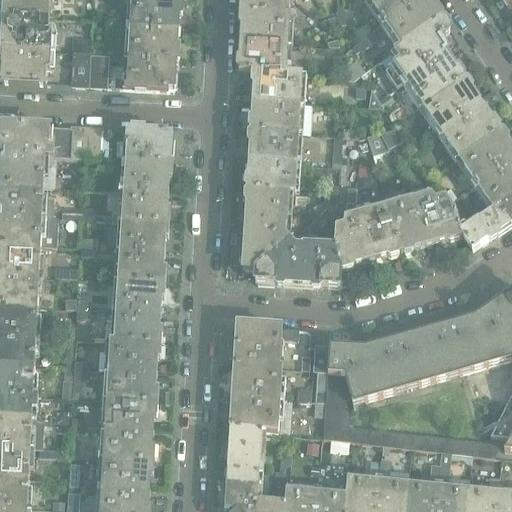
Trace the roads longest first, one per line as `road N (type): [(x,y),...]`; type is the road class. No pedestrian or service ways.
road 1 (residential): [(202,306),(349,316),(475,278),(511,254)]
road 2 (residential): [(0,109),(213,119)]
road 3 (residential): [(187,511),(202,306)]
road 4 (residential): [(202,306),(213,119)]
